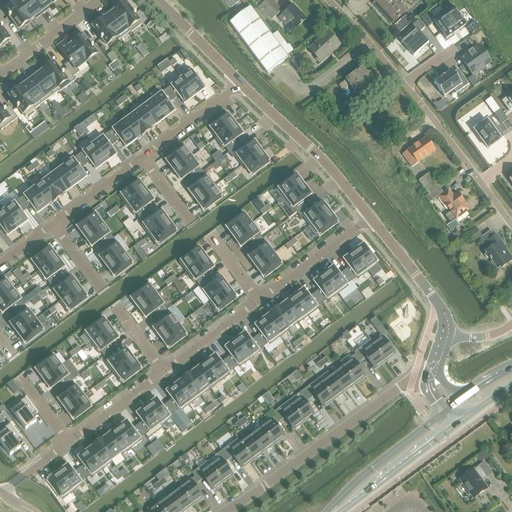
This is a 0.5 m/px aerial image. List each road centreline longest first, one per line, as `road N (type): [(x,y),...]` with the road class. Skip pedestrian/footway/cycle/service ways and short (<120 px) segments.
road 1 (unknown): [(11,350),(109,297),(250,191)]
road 2 (residential): [(223,511),(432,370)]
road 3 (residential): [(370,215),(238,83)]
road 4 (secondary): [(338,511),(462,420)]
road 5 (secondary): [(444,413),(349,486),(329,511)]
road 6 (residential): [(445,335),(428,290),(370,215)]
road 7 (residential): [(370,215),(258,300)]
road 8 (residential): [(404,84),(479,181)]
road 9 (residential): [(142,159),(238,83)]
